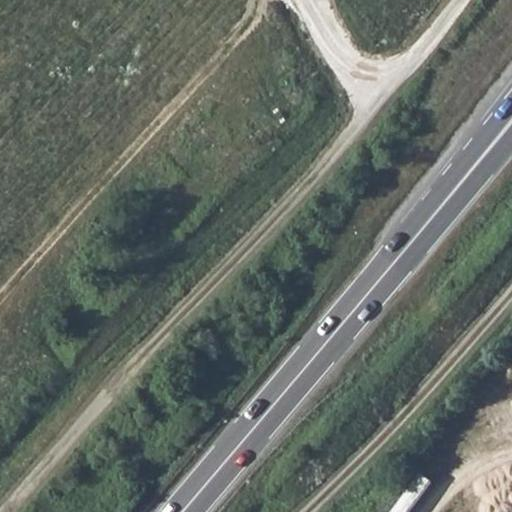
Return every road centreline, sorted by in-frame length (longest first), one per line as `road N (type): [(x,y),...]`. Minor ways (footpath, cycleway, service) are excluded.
road 1 (track): [(457,0),(327,163),(5,511)]
road 2 (primary): [(181,511),(510,121)]
road 3 (track): [(305,511),(511,287)]
road 4 (unknown): [(374,104),(312,0)]
